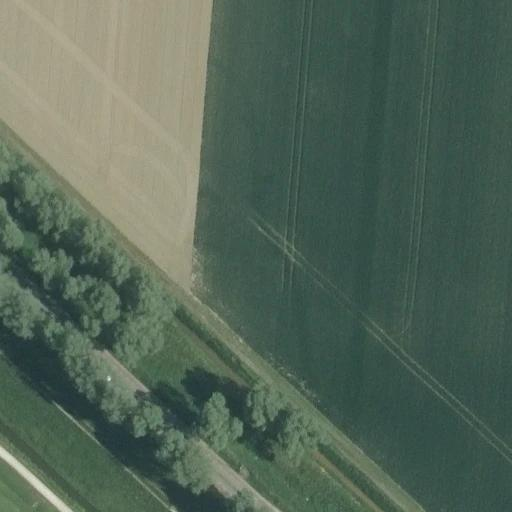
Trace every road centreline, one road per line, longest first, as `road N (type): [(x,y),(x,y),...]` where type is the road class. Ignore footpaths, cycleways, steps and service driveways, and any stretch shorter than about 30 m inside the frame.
road 1 (tertiary): [(257,511),(0,270)]
road 2 (track): [(132,511),(0,384)]
